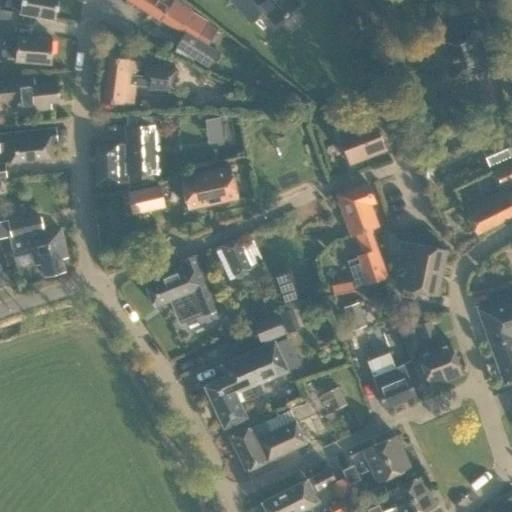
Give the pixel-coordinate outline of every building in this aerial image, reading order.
[(9,0),(9,6),(21,8),(20,12),(54,18),(56,6),(57,0),(9,0)] [(175,46),(176,47),(174,52),(192,63),(195,58),(208,67),(218,51),(196,37),(207,20),(191,10),(192,9),(176,0),(129,0),(179,31),(180,28),(184,31),(175,46)] [(253,0),(273,24),(298,3),(296,0),(253,0)] [(0,8),(0,20),(11,22),(12,9),(0,8)] [(11,22),(0,20),(0,32),(11,34),(11,22)] [(488,67),(477,29),(464,32),(463,31),(438,38),(440,44),(443,43),(448,60),(445,61),(450,77),(468,71),(469,73),(488,67)] [(52,37),(17,35),(17,38),(5,37),(4,56),(15,57),(15,60),(50,62),(52,37)] [(138,60),(106,56),(101,99),(132,103),(134,84),(143,85),(142,88),(171,91),(174,66),(146,63),(146,67),(145,67),(144,74),(136,73),(136,70),(140,70),(141,61),(138,61),(138,60)] [(414,83),(404,75),(394,88),(404,96),(414,83)] [(34,84),(33,77),(11,80),(0,80),(0,99),(13,99),(14,111),(51,107),(50,101),(59,100),(57,81),(34,84)] [(303,96),(290,88),(284,98),(297,106),(303,96)] [(149,99),(141,98),(140,106),(148,107),(149,99)] [(350,111),(366,156),(386,149),(375,119),(360,124),(355,109),(350,111)] [(366,156),(350,111),(345,113),(351,127),(337,132),(348,163),(366,156)] [(224,140),(220,116),(205,119),(208,142),(224,140)] [(159,172),(158,125),(125,126),(126,144),(95,144),(96,180),(126,179),(126,173),(159,172)] [(57,140),(55,127),(0,132),(0,150),(7,150),(8,162),(52,157),(50,141),(57,140)] [(511,155),(511,151),(503,130),(478,140),(489,166),(511,155)] [(511,215),(511,160),(490,170),(499,190),(463,208),(477,233),(511,215)] [(236,198),(229,165),(182,175),(189,208),(236,198)] [(374,202),(367,182),(335,193),(350,234),(355,232),(363,253),(358,255),(368,282),(386,275),(369,227),(377,225),(369,204),(374,202)] [(165,207),(160,183),(129,191),(134,214),(165,207)] [(43,232),(39,216),(9,223),(8,221),(0,222),(0,236),(8,235),(13,255),(32,251),(35,263),(41,262),(43,273),(64,269),(61,257),(66,256),(60,228),(43,232)] [(241,244),(238,237),(220,245),(233,273),(261,261),(251,239),(241,244)] [(406,264),(441,271),(446,250),(399,240),(398,247),(409,250),(406,264)] [(155,305),(178,296),(181,304),(196,299),(202,315),(217,309),(195,254),(143,275),(155,305)] [(441,271),(406,264),(402,287),(403,287),(401,295),(413,297),(415,289),(437,293),(441,271)] [(276,273),(285,300),(298,296),(290,268),(276,273)] [(329,291),(326,279),(311,283),(314,295),(329,291)] [(333,293),(355,289),(353,280),(331,284),(333,293)] [(387,295),(375,287),(366,302),(377,310),(387,295)] [(511,291),(477,304),(504,381),(511,378),(511,291)] [(268,311),(264,298),(250,303),(239,307),(244,320),(255,316),(268,311)] [(367,324),(359,301),(343,306),(351,330),(367,324)] [(300,327),(292,306),(279,312),(287,332),(300,327)] [(285,333),(276,311),(253,321),(262,342),(285,333)] [(424,320),(430,336),(436,333),(431,318),(424,320)] [(423,338),(430,336),(424,320),(417,323),(423,338)] [(448,340),(433,346),(445,379),(460,373),(448,340)] [(286,370),(274,342),(274,341),(222,363),(227,375),(204,385),(222,427),(245,417),(239,401),(245,398),(263,391),(259,382),(262,381),(286,371),(286,370)] [(445,379),(433,346),(418,351),(430,385),(445,379)] [(415,397),(403,364),(373,376),(385,408),(415,397)] [(347,403),(339,385),(321,393),(325,401),(330,398),(335,409),(347,403)] [(315,424),(311,415),(304,418),(298,420),(297,420),(292,409),(264,421),(254,425),(230,436),(244,468),(305,442),(305,441),(307,440),(319,435),(315,424)] [(363,450),(370,465),(402,450),(395,435),(363,450)] [(402,450),(370,465),(376,480),(409,465),(402,450)] [(345,476),(357,471),(353,463),(342,469),(345,476)] [(336,481),(329,468),(262,500),(267,511),(296,511),(318,501),(313,492),(336,481)] [(357,471),(345,476),(348,483),(360,478),(357,471)] [(395,504),(428,490),(422,475),(389,489),(395,504)] [(428,490),(395,504),(398,511),(418,511),(435,505),(428,490)] [(343,511),(352,507),(345,495),(328,505),(332,511),(343,511)] [(371,511),(377,511),(382,510),(378,503),(369,507),(371,511)]
